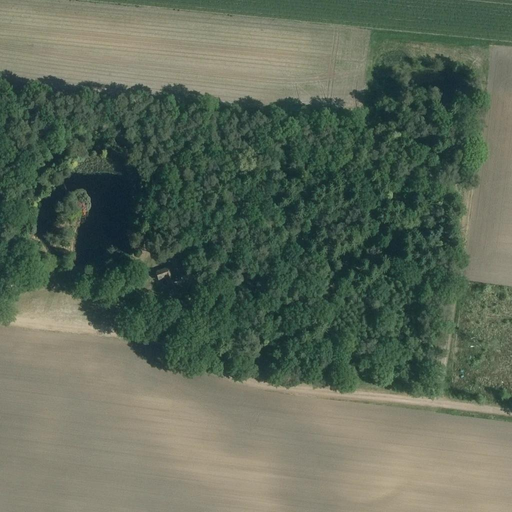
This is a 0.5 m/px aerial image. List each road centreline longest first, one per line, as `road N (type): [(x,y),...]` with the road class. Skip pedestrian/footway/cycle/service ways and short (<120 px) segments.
road 1 (track): [(0,318),(158,340),(242,381),(511,410)]
road 2 (track): [(487,57),(471,108),(436,401)]
